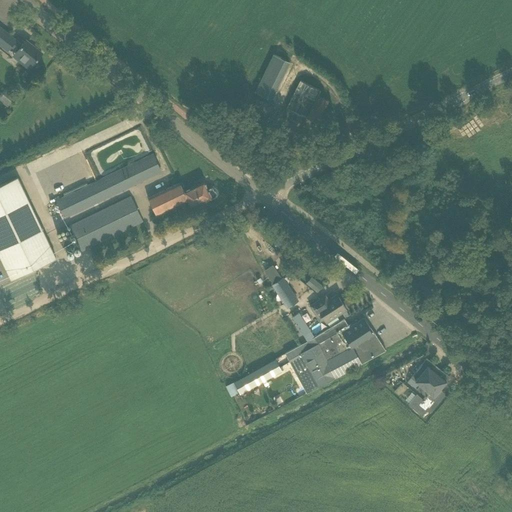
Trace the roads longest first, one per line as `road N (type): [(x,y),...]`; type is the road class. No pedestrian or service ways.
road 1 (tertiary): [(511,399),(261,195)]
road 2 (tertiary): [(261,195),(22,0)]
road 3 (track): [(0,323),(261,195)]
road 4 (unclassified): [(261,195),(511,73)]
